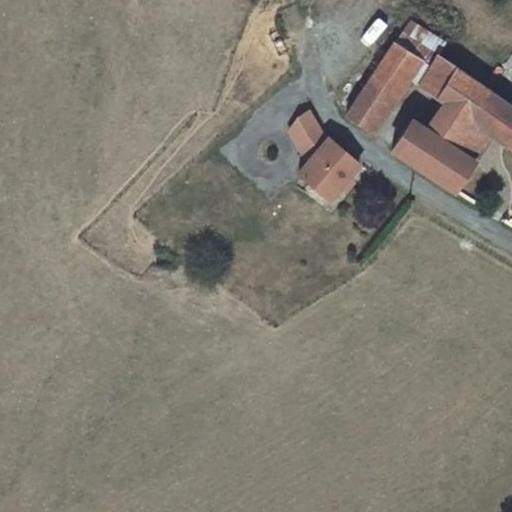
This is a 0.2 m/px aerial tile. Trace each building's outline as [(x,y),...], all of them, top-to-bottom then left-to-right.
[(409,20),(396,40),(394,43),(421,62),(430,68),(438,55),(445,43),(409,20)] [(387,35),(377,49),(386,56),(394,43),(396,40),(387,35)] [(386,56),(346,113),(374,133),(410,77),(421,62),(394,43),(386,56)] [(469,118),(488,90),(438,55),(430,68),(419,84),(444,101),(469,118)] [(421,62),(410,77),(419,84),(430,68),(421,62)] [(511,107),(488,90),(469,118),(492,133),(507,144),(511,147),(511,107)] [(467,123),(469,118),(444,101),(441,106),(467,123)] [(467,123),(441,106),(426,129),(453,147),(467,123)] [(319,129),(308,111),(290,131),(296,136),(291,142),(300,152),(319,129)] [(474,161),(492,133),(469,118),(467,123),(453,147),(474,161)] [(391,148),(454,189),(474,161),(453,147),(426,129),(411,119),(391,148)] [(307,162),(327,137),(319,129),(300,152),(307,162)] [(355,161),(343,150),(327,137),(307,162),(299,172),(332,198),(360,164),(355,161)]
